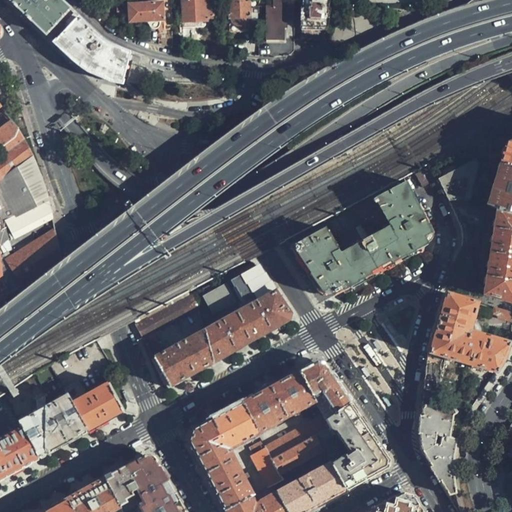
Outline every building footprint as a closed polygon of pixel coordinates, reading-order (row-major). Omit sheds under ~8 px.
[(73,13),(59,0),(8,0),(21,11),(50,39),(73,13)] [(213,18),(212,0),(181,0),(182,28),(190,28),(191,22),(207,21),(207,19),(213,18)] [(250,28),(249,0),(228,0),(229,7),(229,28),(250,28)] [(283,38),(284,28),(285,28),(286,0),(273,0),(273,6),(267,6),(266,38),(283,38)] [(328,0),(294,0),(295,1),(303,2),(302,38),(324,38),(328,4),(328,0)] [(162,2),(145,3),(146,22),(149,22),(149,26),(151,28),(154,29),(156,29),(159,27),(159,25),(160,21),(163,21),(162,2)] [(146,22),(145,3),(127,3),(127,7),(117,8),(117,15),(128,15),(129,22),(146,22)] [(83,23),(73,13),(50,39),(65,53),(76,63),(87,70),(94,75),(102,79),(116,82),(119,83),(124,67),(129,52),(105,43),(93,32),(83,23)] [(0,147),(15,136),(18,129),(12,121),(0,129),(0,147)] [(0,231),(2,230),(1,222),(48,198),(50,197),(37,164),(18,129),(15,136),(0,147),(0,156),(0,157),(0,197),(1,198),(0,199),(0,231)] [(511,139),(506,142),(500,163),(511,166),(511,139)] [(437,178),(439,183),(448,201),(466,200),(469,201),(477,165),(475,159),(437,178)] [(511,166),(500,163),(487,206),(496,209),(511,213),(511,166)] [(437,178),(431,168),(416,175),(423,191),(439,183),(437,178)] [(421,212),(407,183),(289,245),(321,293),(329,296),(333,294),(334,296),(381,271),(428,246),(426,243),(429,241),(431,234),(421,212)] [(2,230),(0,231),(0,246),(15,233),(52,213),(48,198),(1,222),(2,230)] [(511,213),(496,209),(483,294),(511,302),(511,213)] [(0,296),(59,257),(55,235),(14,261),(10,254),(8,256),(6,254),(0,258),(0,296)] [(264,275),(259,270),(203,300),(201,298),(200,296),(197,297),(199,307),(202,318),(251,291),(255,297),(266,291),(268,296),(205,330),(212,363),(234,351),(271,331),(287,322),(289,314),(264,275)] [(444,291),(427,353),(445,359),(445,360),(451,361),(451,360),(471,366),(472,367),(473,368),(477,369),(477,367),(496,373),(502,362),(504,358),(507,349),(509,341),(471,331),(469,329),(469,328),(476,302),(444,291)] [(163,315),(168,325),(199,307),(197,297),(196,293),(182,300),(184,304),(163,315)] [(511,313),(494,307),(492,313),(496,315),(496,317),(511,321),(511,313)] [(151,321),(139,328),(153,356),(164,351),(155,331),(168,325),(163,315),(151,321)] [(149,318),(137,324),(139,328),(151,321),(149,318)] [(193,373),(212,363),(205,330),(164,351),(153,356),(169,386),(193,373)] [(426,363),(422,404),(439,407),(445,360),(445,359),(427,353),(426,363)] [(324,415),(328,422),(350,404),(325,366),(319,365),(313,364),(299,372),(316,401),(324,415)] [(38,379),(41,384),(47,395),(46,453),(69,440),(87,431),(64,388),(55,371),(38,379)] [(259,433),(316,401),(299,372),(286,379),(258,395),(242,403),(259,433)] [(88,394),(80,380),(64,388),(87,431),(106,421),(122,412),(108,384),(88,394)] [(41,384),(9,406),(14,414),(37,402),(37,412),(18,422),(22,428),(38,457),(42,455),(46,453),(47,395),(41,384)] [(213,491),(224,511),(254,496),(255,496),(220,435),(225,432),(232,444),(236,446),(259,433),(242,403),(221,415),(192,430),(187,443),(197,462),(213,491)] [(331,463),(346,490),(367,479),(382,470),(386,458),(368,430),(350,404),(328,422),(314,433),(316,437),(325,452),(331,463)] [(439,407),(422,404),(419,440),(420,445),(421,449),(424,457),(447,496),(456,493),(454,480),(453,465),(453,457),(454,450),(456,444),(458,437),(459,431),(450,430),(453,414),(455,413),(452,407),(448,409),(439,407)] [(14,414),(9,406),(0,411),(0,478),(6,476),(38,457),(22,428),(0,439),(0,429),(1,429),(2,430),(9,426),(9,425),(17,421),(14,414)] [(314,433),(328,422),(324,415),(266,447),(274,460),(316,437),(314,433)] [(274,460),(282,476),(308,461),(325,452),(316,437),(274,460)] [(256,459),(272,487),(285,481),(282,476),(274,460),(266,447),(263,441),(252,449),(256,458),(256,459)] [(182,511),(177,503),(155,460),(144,458),(124,468),(104,479),(118,506),(134,496),(132,491),(135,489),(142,502),(138,504),(142,511),(182,511)] [(276,494),(285,511),(306,511),(308,511),(330,499),(346,490),(331,463),(276,494)] [(118,506),(104,479),(84,490),(65,500),(72,511),(112,511),(119,508),(118,506)] [(285,511),(276,494),(258,503),(254,496),(224,511),(285,511)] [(421,511),(412,497),(407,496),(401,495),(370,511),(421,511)] [(49,508),(44,511),(72,511),(65,500),(49,508)]
